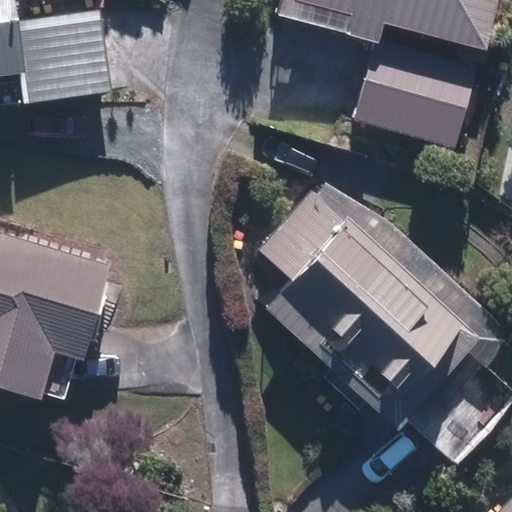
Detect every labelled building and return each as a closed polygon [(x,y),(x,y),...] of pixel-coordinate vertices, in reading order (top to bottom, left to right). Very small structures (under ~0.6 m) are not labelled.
[(0,0),(0,77),(16,75),(20,104),(111,91),(99,7),(11,19),(8,0),(0,0)] [(282,0),(278,16),(372,43),(349,123),(455,154),(496,0),(282,0)] [(389,412),(453,463),(511,401),(511,386),(478,350),(508,312),(328,170),(256,251),(282,272),(255,306),(326,362),(332,355),(350,369),(329,395),(374,431),(389,412)] [(50,240),(0,225),(0,390),(60,411),(121,264),(50,240)] [(511,511),(511,474),(470,511),(511,511)]
